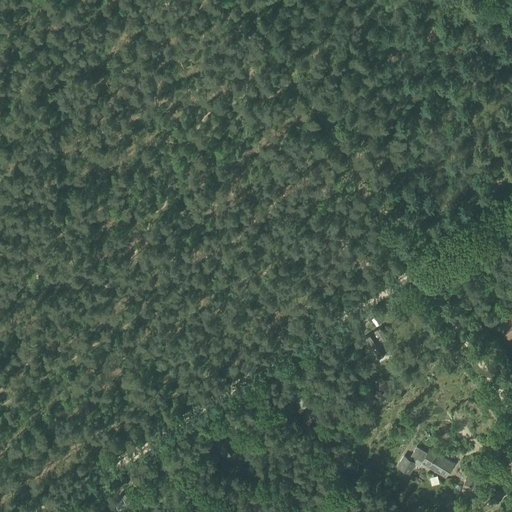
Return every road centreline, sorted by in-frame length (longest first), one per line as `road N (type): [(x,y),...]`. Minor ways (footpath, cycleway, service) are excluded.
road 1 (track): [(424,269),(54,511)]
road 2 (track): [(248,0),(424,269)]
road 3 (track): [(511,407),(424,269)]
